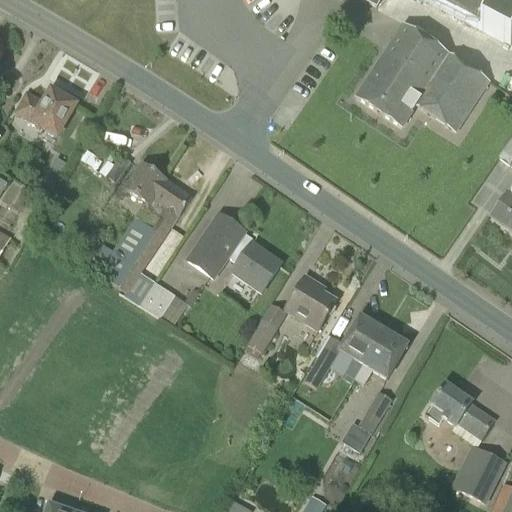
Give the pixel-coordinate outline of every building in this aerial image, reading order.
[(511,0),(356,0),(376,11),(381,0),(423,0),(456,18),(480,30),(490,11),(511,23),(511,0)] [(455,135),(488,84),(404,28),(355,101),(401,131),(415,109),(455,135)] [(75,109),(50,94),(43,106),(24,95),(13,116),(31,127),(32,125),(56,140),(75,109)] [(511,171),(511,140),(497,160),(511,171)] [(86,154),(80,163),(91,171),(98,162),(86,154)] [(115,187),(130,166),(120,159),(105,180),(115,187)] [(147,209),(165,184),(142,168),(124,194),(145,208),(147,209)] [(0,256),(8,243),(0,237),(0,198),(6,188),(0,183),(0,256)] [(147,209),(145,208),(111,256),(105,252),(90,274),(125,298),(177,221),(178,222),(191,203),(164,185),(165,184),(147,209)] [(511,189),(490,220),(511,234),(511,189)] [(280,268),(251,248),(254,244),(218,219),(187,265),(212,282),(227,261),(237,268),(231,277),(260,297),(280,268)] [(149,274),(157,279),(170,258),(162,253),(149,274)] [(317,334),(335,305),(314,292),(316,289),(304,281),(284,314),(317,334)] [(174,300),(154,287),(138,310),(159,323),(174,300)] [(261,358),(285,318),(270,309),(245,349),(248,350),(245,355),(256,362),(259,357),(261,358)] [(353,382),(382,334),(359,320),(338,355),(353,364),(345,377),(353,382)] [(382,334),(353,382),(363,388),(371,374),(386,383),(407,349),(382,334)] [(317,392),(331,368),(317,360),(303,384),(317,392)] [(495,425),(470,408),(471,406),(444,387),(430,407),(431,408),(424,419),(438,429),(442,422),(454,430),(456,428),(481,445),(495,425)] [(372,440),(393,405),(376,395),(356,430),(351,428),(340,446),(359,457),(370,439),(372,440)] [(471,451),(470,450),(469,452),(464,462),(455,480),(450,491),(483,508),(486,509),(506,468),(500,465),(497,463),(496,463),(483,456),(471,451)] [(511,511),(511,492),(502,488),(491,511),(511,511)] [(322,511),(325,509),(311,500),(303,511),(322,511)]
